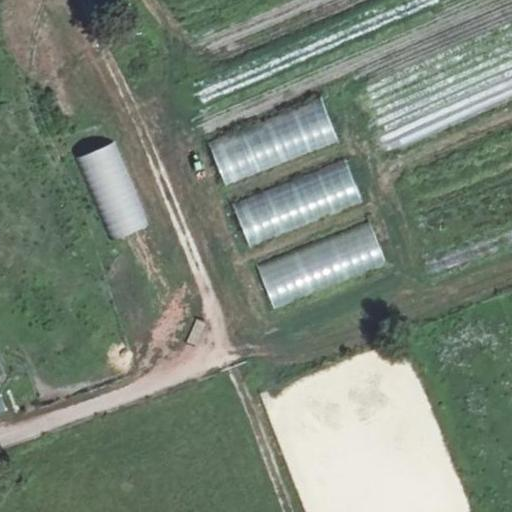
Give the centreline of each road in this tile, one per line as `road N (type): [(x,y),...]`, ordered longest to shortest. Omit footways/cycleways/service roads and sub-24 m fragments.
road 1 (track): [(0,433),(232,356),(91,0)]
road 2 (track): [(287,511),(232,356)]
